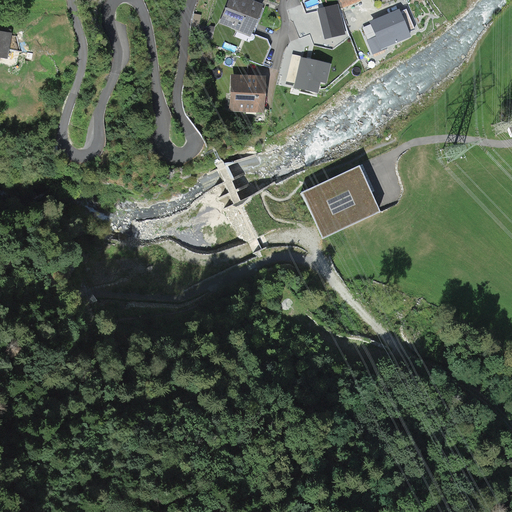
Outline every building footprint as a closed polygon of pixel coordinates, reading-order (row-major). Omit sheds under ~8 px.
[(241,0),(226,0),(216,21),(252,39),(265,12),(241,0)] [(361,0),(338,0),(342,9),(362,1),(361,0)] [(326,37),(343,33),(336,7),(320,11),(326,37)] [(386,18),(371,24),(376,37),(367,41),(372,54),(385,49),(383,46),(407,37),(405,34),(398,17),(397,13),(386,18)] [(406,13),(398,17),(405,34),(414,30),(406,13)] [(21,37),(0,33),(0,54),(18,57),(21,37)] [(301,57),(294,87),(317,93),(320,82),(326,84),(330,64),(301,57)] [(232,77),(229,113),(265,116),(268,80),(232,77)]
